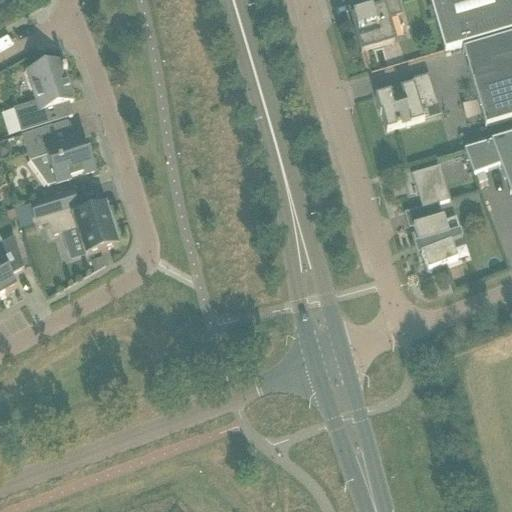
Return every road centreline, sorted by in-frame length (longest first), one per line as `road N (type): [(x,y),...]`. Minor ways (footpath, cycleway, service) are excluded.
road 1 (residential): [(0,355),(135,281),(150,261),(69,19)]
road 2 (unclassified): [(401,333),(302,0)]
road 3 (unclassified): [(0,488),(313,367)]
road 4 (tertiary): [(286,188),(231,0)]
road 5 (tertiary): [(286,188),(313,367)]
road 6 (tertiary): [(342,354),(286,188)]
road 7 (tertiary): [(376,511),(342,354)]
road 8 (tertiary): [(313,367),(373,511)]
